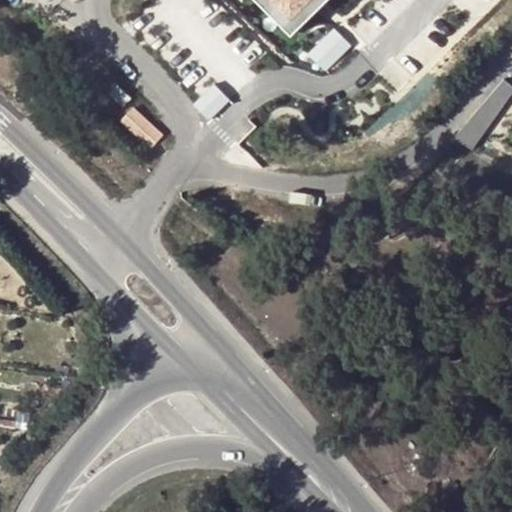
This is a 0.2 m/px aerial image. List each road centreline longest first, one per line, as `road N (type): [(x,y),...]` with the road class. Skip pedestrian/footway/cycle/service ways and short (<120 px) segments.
road 1 (residential): [(102,0),(98,16),(111,38),(178,98),(190,127),(173,181),(135,217),(124,241)]
road 2 (secondary): [(320,456),(124,241)]
road 3 (trunk): [(88,511),(120,475),(163,461),(210,452),(285,461)]
road 4 (trunk): [(173,348),(55,511)]
road 5 (trunk): [(320,456),(296,449),(204,355),(173,348)]
road 6 (secondary): [(124,241),(0,117)]
road 7 (unclassified): [(0,145),(100,246),(124,241)]
road 8 (secondary): [(0,173),(113,287)]
road 9 (secondary): [(173,348),(285,461)]
